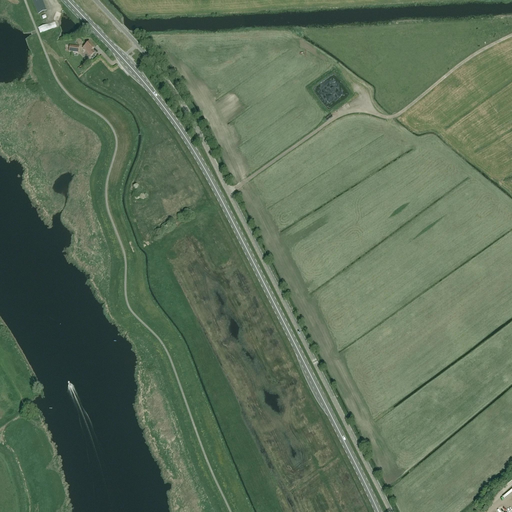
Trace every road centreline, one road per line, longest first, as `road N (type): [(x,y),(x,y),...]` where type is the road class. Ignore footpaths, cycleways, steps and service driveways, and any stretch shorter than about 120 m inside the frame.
road 1 (primary): [(377,511),(211,180),(154,95),(67,0)]
road 2 (unclassified): [(390,511),(194,123),(143,50),(95,0)]
